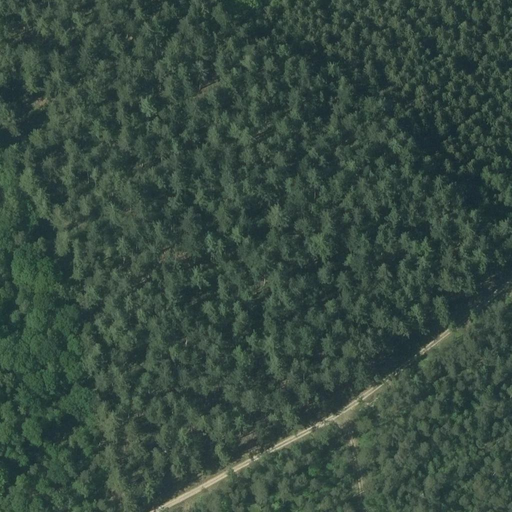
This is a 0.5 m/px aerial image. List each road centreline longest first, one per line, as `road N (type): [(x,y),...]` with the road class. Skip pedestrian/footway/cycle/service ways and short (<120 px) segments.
road 1 (track): [(342,423),(273,51),(213,0)]
road 2 (track): [(511,227),(448,188),(370,102),(273,51)]
road 3 (track): [(359,511),(342,423),(158,511)]
road 4 (track): [(342,423),(511,287)]
